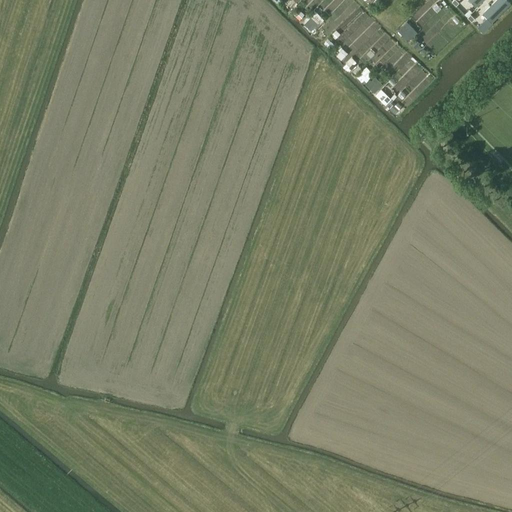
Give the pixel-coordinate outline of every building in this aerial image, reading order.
[(465,0),(463,3),(472,12),(484,0),(465,0)] [(500,1),(481,20),(492,29),(497,24),(510,9),(500,1)] [(304,14),(297,7),(292,13),(300,20),(304,14)] [(311,17),(304,25),(311,31),(317,24),(311,17)] [(398,30),(407,38),(416,29),(407,21),(398,30)] [(330,50),(335,45),(328,38),(324,43),(330,50)] [(422,72),(400,92),(410,103),(432,83),(422,72)] [(369,79),(364,84),(370,89),(373,86),(369,82),(371,81),(369,79)] [(382,88),(376,94),(386,104),(392,98),(382,88)] [(394,100),(388,105),(395,113),(401,107),(394,100)]
